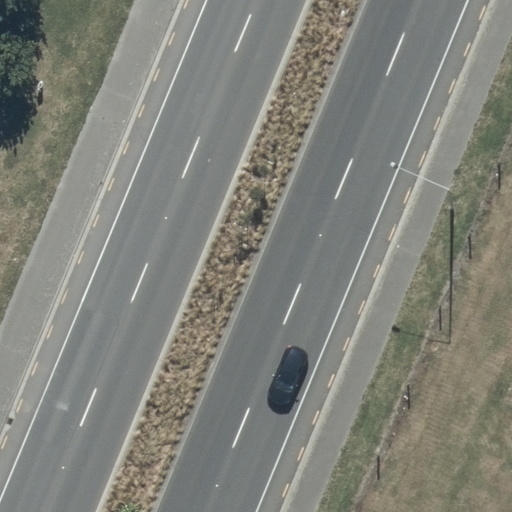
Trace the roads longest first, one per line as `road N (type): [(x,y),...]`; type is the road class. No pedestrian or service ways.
road 1 (trunk): [(42,511),(258,0)]
road 2 (trunk): [(420,0),(211,511)]
